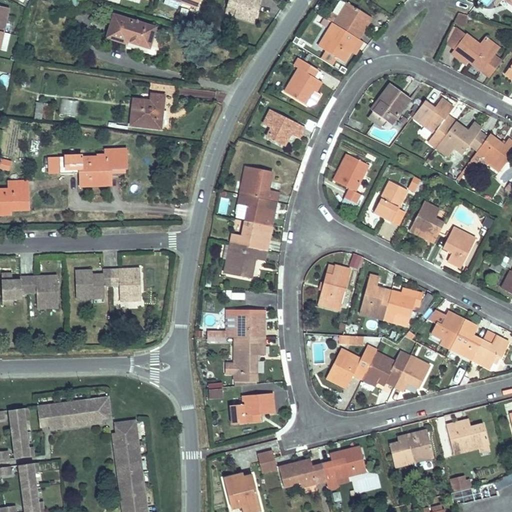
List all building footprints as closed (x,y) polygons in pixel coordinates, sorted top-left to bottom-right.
[(227,0),(227,1),(237,4),(235,10),(256,17),(261,0),(227,0)] [(347,0),(333,22),(358,39),(362,32),(359,30),(369,15),(347,0)] [(237,4),(227,1),(225,7),(235,10),(237,4)] [(0,45),(9,7),(0,4),(0,45)] [(156,23),(115,10),(108,32),(126,37),(127,35),(150,42),(156,23)] [(461,25),(466,16),(461,14),(458,14),(454,21),(461,25)] [(358,39),(333,22),(318,46),(343,62),(358,39)] [(447,43),(456,51),(467,35),(455,27),(447,43)] [(470,61),(482,71),(493,56),(500,48),(485,37),(479,44),(467,35),(456,51),(470,61)] [(466,67),(470,61),(456,51),(451,56),(466,67)] [(491,77),(502,62),(493,56),(482,71),(491,77)] [(298,67),(283,90),(304,104),(313,90),(316,91),(321,82),(311,75),(315,68),(298,57),(293,64),(298,67)] [(378,101),(366,117),(379,127),(383,121),(388,124),(407,98),(387,83),(375,99),(378,101)] [(140,97),(136,122),(165,126),(170,94),(179,95),(181,87),(157,84),(155,99),(140,97)] [(426,141),(433,146),(453,120),(445,114),(451,105),(439,97),(420,121),(433,130),(426,141)] [(62,115),(78,115),(78,101),(62,101),(62,115)] [(269,108),(261,122),(270,127),(265,136),(282,145),(289,132),(297,137),(303,126),(269,108)] [(453,120),(433,146),(445,155),(450,148),(458,154),(478,127),(470,122),(465,128),(453,120)] [(485,134),(471,152),(495,171),(510,152),(511,154),(511,143),(505,138),(499,145),(485,134)] [(37,156),(39,141),(31,140),(30,155),(37,156)] [(345,151),(332,178),(344,184),(340,193),(353,200),(357,191),(352,188),(365,161),(345,151)] [(111,185),(110,176),(110,165),(125,165),(124,152),(99,154),(99,157),(83,158),(83,154),(59,156),(61,173),(83,172),(83,187),(111,185)] [(0,169),(9,172),(12,162),(0,159),(0,169)] [(241,193),(272,199),(274,189),(263,187),(265,179),(267,179),(269,169),(242,163),(239,179),(243,180),(241,193)] [(415,194),(421,181),(413,177),(407,190),(415,194)] [(385,179),(370,209),(387,218),(403,187),(385,179)] [(511,186),(506,182),(501,189),(507,194),(511,187),(511,186)] [(5,191),(0,191),(0,214),(5,214),(6,204),(22,202),(22,183),(5,185),(5,191)] [(246,203),(243,219),(268,224),(270,214),(266,214),(267,204),(272,205),(272,199),(241,193),(236,192),(235,201),(246,203)] [(407,229),(431,241),(441,222),(432,217),(437,209),(421,201),(407,229)] [(399,209),(392,224),(399,227),(406,212),(399,209)] [(489,230),(494,220),(485,216),(480,226),(489,230)] [(233,230),(231,242),(264,248),(268,224),(243,219),(241,231),(233,230)] [(451,226),(441,245),(451,250),(446,258),(460,265),(474,237),(451,226)] [(264,248),(231,242),(225,272),(249,276),(253,255),(262,257),(264,248)] [(353,254),(349,266),(359,270),(364,258),(353,254)] [(112,284),(112,268),(101,268),(101,271),(92,271),(92,264),(76,264),(77,296),(88,296),(105,296),(105,285),(112,284)] [(324,272),(315,300),(335,306),(346,269),(331,265),(328,273),(324,272)] [(119,267),(112,268),(112,284),(120,284),(120,300),(141,299),(140,266),(129,267),(129,270),(119,270),(119,267)] [(29,288),(28,271),(18,271),(18,274),(11,274),(10,268),(0,268),(0,278),(1,295),(11,294),(20,294),(20,289),(29,288)] [(511,271),(506,268),(498,285),(511,292),(511,271)] [(37,271),(28,271),(29,288),(38,288),(39,302),(58,302),(56,270),(45,270),(45,273),(38,274),(37,271)] [(381,315),(389,289),(375,285),(378,276),(369,273),(358,308),(381,315)] [(381,315),(380,319),(390,322),(393,312),(407,316),(410,304),(418,305),(421,294),(400,288),(398,292),(389,289),(381,315)] [(232,307),(230,334),(260,336),(261,327),(258,327),(259,318),(261,318),(262,308),(232,307)] [(434,343),(446,349),(461,319),(443,310),(436,324),(431,322),(425,333),(436,339),(434,343)] [(446,349),(468,360),(477,340),(468,336),(473,325),(461,319),(446,349)] [(251,379),(252,353),(260,353),(260,336),(230,334),(229,360),(223,360),(223,370),(229,370),(229,378),(251,379)] [(477,340),(468,360),(483,368),(490,355),(495,358),(503,342),(489,334),(485,344),(477,340)] [(348,375),(358,380),(361,375),(372,353),(373,351),(362,346),(356,359),(342,352),(334,368),(328,364),(320,380),(340,390),(348,375)] [(336,349),(328,364),(334,368),(342,352),(336,349)] [(406,356),(396,350),(390,362),(372,353),(361,375),(379,383),(382,377),(392,382),(406,356)] [(434,360),(437,354),(428,350),(425,357),(434,360)] [(392,382),(391,385),(400,390),(404,380),(416,386),(427,365),(408,353),(406,356),(392,382)] [(361,375),(358,380),(376,389),(379,383),(361,375)] [(217,389),(204,391),(205,397),(217,395),(217,389)] [(251,402),(236,403),(223,405),(224,424),(252,421),(252,414),(267,412),(265,391),(250,393),(251,402)] [(235,395),(236,403),(251,402),(250,393),(235,395)] [(108,401),(37,409),(39,429),(49,428),(50,432),(71,429),(70,426),(79,425),(79,428),(101,426),(100,422),(110,421),(108,401)] [(29,418),(28,410),(13,412),(14,420),(10,421),(13,452),(18,451),(19,460),(33,459),(32,450),(28,450),(24,419),(29,418)] [(467,418),(451,422),(459,451),(493,442),(487,421),(469,426),(467,418)] [(140,490),(143,489),(135,424),(115,427),(116,437),(112,437),(115,458),(119,458),(119,466),(116,467),(118,488),(122,487),(124,499),(120,499),(121,510),(125,510),(125,511),(145,511),(144,497),(140,497),(140,490)] [(412,443),(395,447),(400,468),(438,459),(432,432),(410,438),(412,443)] [(329,476),(331,484),(341,482),(339,473),(370,466),(365,443),(334,450),(335,456),(325,459),(329,476)] [(258,466),(272,462),(269,447),(255,451),(258,466)] [(0,462),(8,461),(7,453),(0,453),(0,462)] [(329,476),(325,459),(315,461),(313,455),(281,463),(285,482),(302,478),(303,482),(329,476)] [(43,511),(43,506),(39,507),(35,477),(39,476),(38,466),(19,469),(20,477),(16,478),(20,508),(24,508),(24,511),(43,511)] [(0,478),(10,477),(9,468),(0,469),(0,478)] [(235,475),(234,471),(225,473),(231,503),(243,501),(245,510),(265,505),(257,470),(248,473),(235,475)] [(466,477),(449,481),(455,506),(500,496),(498,490),(509,487),(508,480),(468,489),(466,477)]
